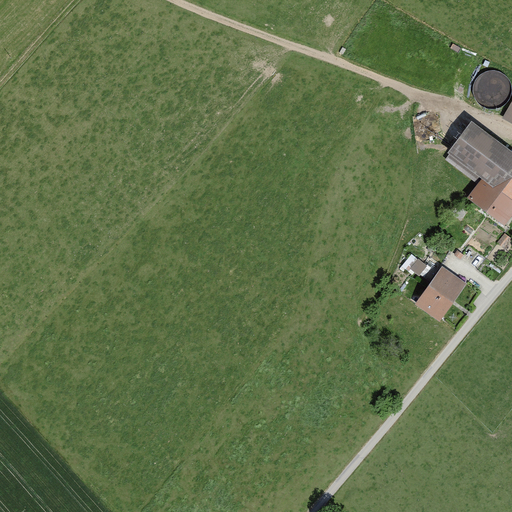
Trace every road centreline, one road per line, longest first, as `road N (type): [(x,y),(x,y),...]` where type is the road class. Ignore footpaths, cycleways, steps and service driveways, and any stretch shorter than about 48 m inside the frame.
road 1 (track): [(511,128),(173,0)]
road 2 (residential): [(318,511),(511,274)]
